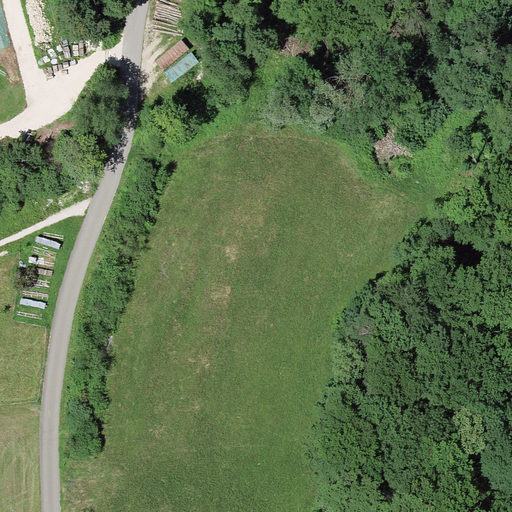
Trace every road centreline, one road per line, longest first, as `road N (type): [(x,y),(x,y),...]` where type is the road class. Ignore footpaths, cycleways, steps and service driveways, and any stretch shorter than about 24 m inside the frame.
road 1 (track): [(141,0),(122,140),(72,284),(58,351),(51,511)]
road 2 (track): [(132,46),(99,56),(37,115),(0,133)]
